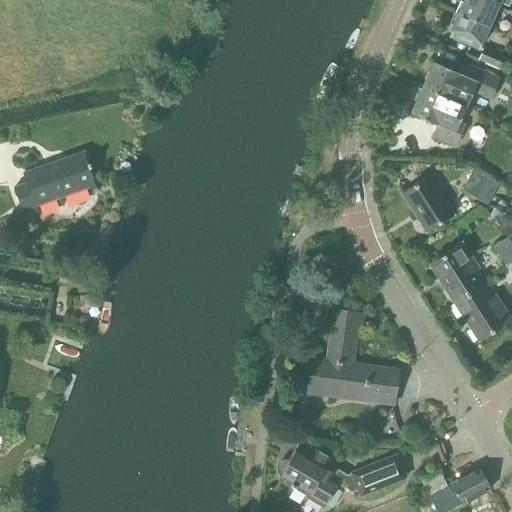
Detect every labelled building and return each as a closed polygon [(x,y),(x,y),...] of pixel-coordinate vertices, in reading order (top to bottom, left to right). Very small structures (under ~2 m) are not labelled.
[(454,13),(487,28),(497,7),(483,1),(481,0),(464,0),(463,3),(459,2),(454,13)] [(487,28),(454,13),(449,24),(453,26),(449,35),(479,48),(487,28)] [(483,47),(477,60),(499,70),(505,57),(483,47)] [(420,90),(448,101),(465,108),(472,91),(490,99),(499,79),(463,64),(463,63),(458,74),(432,62),(420,90)] [(465,109),(417,89),(412,101),(415,102),(410,114),(435,125),(430,137),(454,148),(464,126),(459,124),(465,109)] [(88,163),(84,151),(22,172),(26,181),(14,186),(24,216),(37,211),(35,205),(90,186),(92,192),(97,190),(89,167),(91,167),(90,162),(88,163)] [(472,171),(461,191),(486,206),(498,185),(472,171)] [(401,193),(427,232),(454,214),(428,175),(401,193)] [(511,261),(511,236),(495,247),(506,265),(511,261)] [(453,302),(481,285),(473,272),(478,268),(462,243),(429,264),(453,302)] [(481,285),(453,302),(479,342),(511,321),(496,296),(490,299),(481,285)] [(363,313),(335,310),(328,361),(313,359),(309,391),(393,403),(397,370),(352,364),(356,332),(360,332),(363,313)] [(280,474),(281,475),(279,478),(290,485),(286,490),(287,498),(297,504),(304,500),(307,495),(323,505),(337,481),(347,487),(345,492),(348,500),(360,495),(360,494),(384,485),(376,462),(351,472),(352,474),(345,477),(325,465),(330,458),(314,448),(310,454),(298,447),(290,459),(288,459),(287,458),(286,458),(284,458),(281,459),(280,460),(279,460),(279,461),(278,462),(277,463),(277,464),(277,465),(276,467),(276,468),(277,469),(277,470),(277,471),(278,472),(280,474)] [(436,511),(450,511),(491,489),(479,468),(447,485),(438,469),(419,477),(436,511)]
